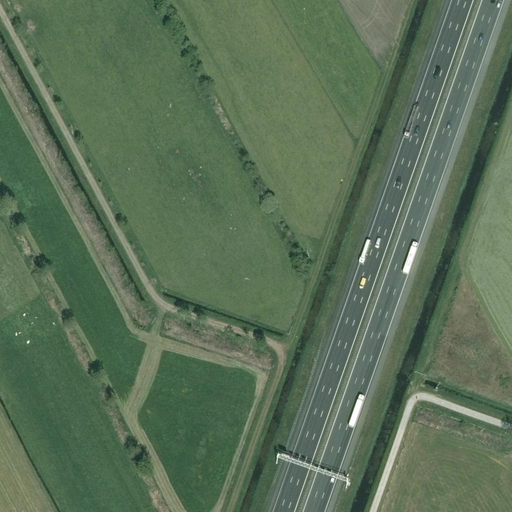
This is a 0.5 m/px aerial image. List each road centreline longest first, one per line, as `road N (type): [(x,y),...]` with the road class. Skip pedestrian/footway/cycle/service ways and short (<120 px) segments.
road 1 (motorway): [(465,0),(285,511)]
road 2 (motorway): [(316,511),(496,0)]
road 3 (unclassified): [(287,352),(151,301),(0,17)]
road 4 (track): [(229,511),(287,352)]
